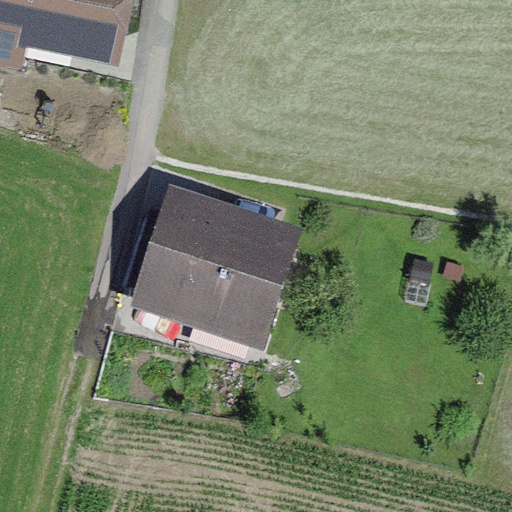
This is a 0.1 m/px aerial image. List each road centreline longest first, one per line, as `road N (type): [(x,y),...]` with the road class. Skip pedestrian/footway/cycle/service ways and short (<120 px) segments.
road 1 (track): [(164,0),(137,169),(511,226)]
road 2 (track): [(137,169),(49,511)]
